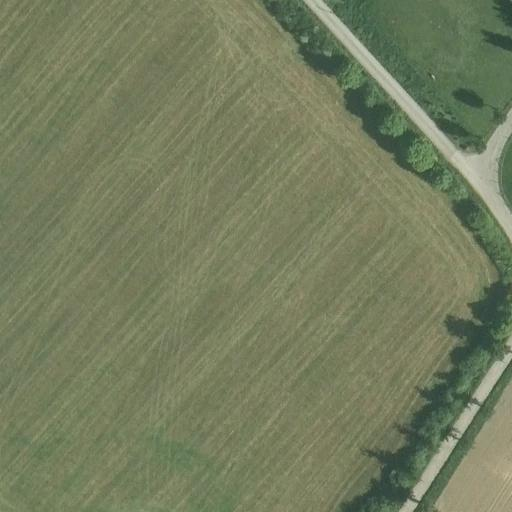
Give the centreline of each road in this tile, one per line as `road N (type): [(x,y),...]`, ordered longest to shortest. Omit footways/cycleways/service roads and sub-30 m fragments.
road 1 (unclassified): [(475,176),(317,0)]
road 2 (unclassified): [(511,347),(406,511)]
